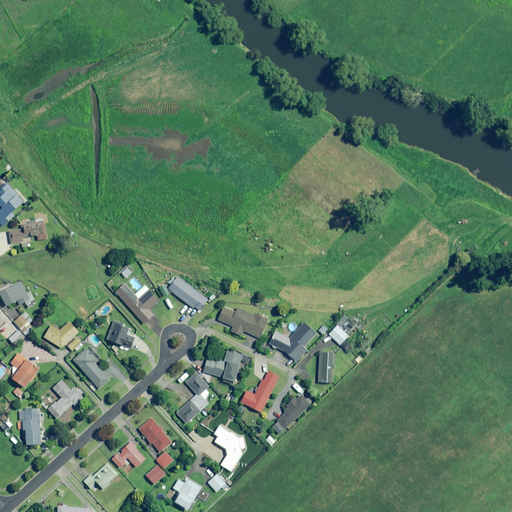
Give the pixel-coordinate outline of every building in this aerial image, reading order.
[(23,201),(7,184),(0,190),(0,205),(2,208),(0,210),(0,223),(3,226),(13,216),(11,213),(23,201)] [(8,231),(11,244),(25,242),(24,238),(30,237),(37,235),(38,240),(47,239),(44,221),(36,223),(36,221),(21,224),(22,229),(8,231)] [(132,273),(128,268),(122,273),(126,278),(132,273)] [(207,300),(177,277),(168,289),(198,312),(207,300)] [(27,294),(20,282),(9,288),(8,286),(0,290),(0,294),(7,307),(18,301),(20,305),(25,302),(28,308),(37,304),(30,292),(27,294)] [(145,323),(153,315),(149,311),(159,301),(148,290),(138,299),(124,284),(116,292),(145,323)] [(166,288),(161,291),(164,296),(169,292),(166,288)] [(235,312),(223,307),(218,320),(233,327),(231,332),(242,336),(244,331),(260,338),(268,319),(255,314),(254,315),(237,308),(235,312)] [(32,327),(22,315),(14,322),(25,334),(32,327)] [(348,321),(341,328),(347,333),(353,326),(348,321)] [(44,337),(62,348),(79,333),(68,322),(59,331),(51,325),(44,337)] [(129,329),(113,322),(106,339),(130,349),(134,338),(127,335),(129,329)] [(316,333),(304,322),(289,339),(275,332),(270,343),(286,352),(296,361),(306,350),(303,347),(316,333)] [(328,329),(324,325),(319,331),(323,335),(328,329)] [(349,336),(337,325),(329,335),(340,345),(349,336)] [(25,338),(18,330),(9,339),(16,346),(25,338)] [(84,344),(78,337),(68,346),(73,351),(75,349),(78,351),(84,344)] [(13,351),(9,346),(4,350),(8,355),(13,351)] [(99,361),(87,348),(73,360),(91,380),(87,383),(95,393),(110,380),(96,364),(99,361)] [(203,372),(224,378),(223,382),(234,386),(235,381),(242,355),(227,351),(224,361),(217,360),(217,362),(206,359),(203,372)] [(336,353),(319,352),(318,382),(333,383),(334,362),(335,362),(336,353)] [(38,368),(18,353),(10,363),(19,369),(12,379),(25,388),(35,375),(34,374),(38,368)] [(279,377),(268,371),(263,380),(262,379),(254,395),(246,391),(241,402),(261,413),(279,377)] [(209,386),(196,372),(186,382),(197,394),(177,413),(187,424),(209,404),(204,399),(210,394),(206,389),(209,386)] [(71,390),(62,380),(53,388),(61,398),(48,409),(57,419),(59,417),(63,423),(69,418),(63,412),(82,396),(75,387),(71,390)] [(24,393),(17,388),(13,392),(20,398),(24,393)] [(235,392),(228,389),(223,401),(230,404),(235,392)] [(301,395),(296,400),(294,398),(286,406),(289,409),(277,421),(278,422),(272,427),(279,434),(310,405),(301,395)] [(40,445),(39,410),(19,411),(20,420),(23,420),(24,431),(25,431),(26,445),(40,445)] [(171,443),(152,418),(139,429),(151,444),(152,443),(160,452),(171,443)] [(8,429),(3,424),(0,427),(5,432),(8,429)] [(232,472),(244,453),(242,440),(236,436),(219,426),(214,434),(218,437),(215,442),(226,449),(227,455),(221,465),(232,472)] [(276,442),(270,436),(266,440),(272,446),(276,442)] [(136,467),(145,460),(136,448),(137,447),(132,441),(121,451),(122,453),(118,456),(117,454),(111,458),(120,468),(125,464),(123,461),(128,458),(136,467)] [(173,461),(165,452),(156,460),(164,469),(173,461)] [(118,474),(107,463),(93,477),(91,475),(84,482),(90,488),(96,482),(103,489),(118,474)] [(166,474),(157,465),(146,476),(154,485),(166,474)] [(208,483),(216,492),(222,488),(223,490),(228,486),(218,474),(208,483)] [(236,480),(233,477),(227,482),(230,485),(236,480)] [(201,487),(187,479),(184,483),(178,480),(173,488),(180,493),(175,502),(188,510),(201,487)]
